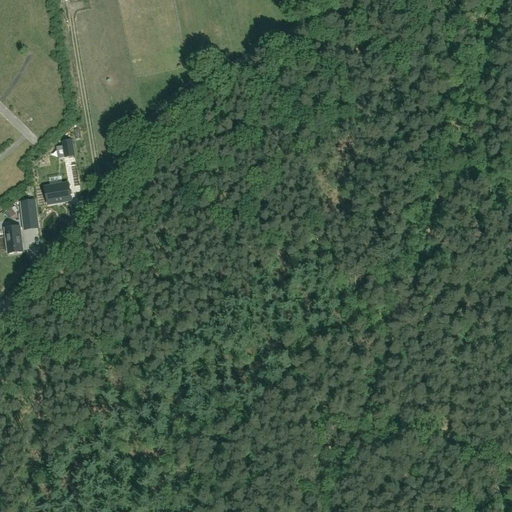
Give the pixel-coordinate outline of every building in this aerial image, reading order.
[(118,64),(108,0),(86,0),(97,75),(107,74),(106,66),(118,64)] [(120,0),(130,61),(153,57),(146,15),(158,13),(161,30),(166,29),(167,41),(171,41),(168,25),(178,24),(174,0),(120,0)] [(240,0),(247,38),(265,35),(258,0),(240,0)] [(279,24),(285,21),(281,12),(275,15),(279,24)] [(115,81),(122,80),(118,66),(111,68),(115,81)] [(162,82),(156,67),(146,72),(143,66),(135,70),(143,90),(162,82)] [(74,156),(71,140),(62,141),(65,157),(74,156)] [(68,181),(45,185),(47,203),(71,199),(68,181)] [(21,202),(23,221),(37,219),(35,200),(21,202)] [(19,227),(5,229),(7,254),(22,252),(19,227)]
